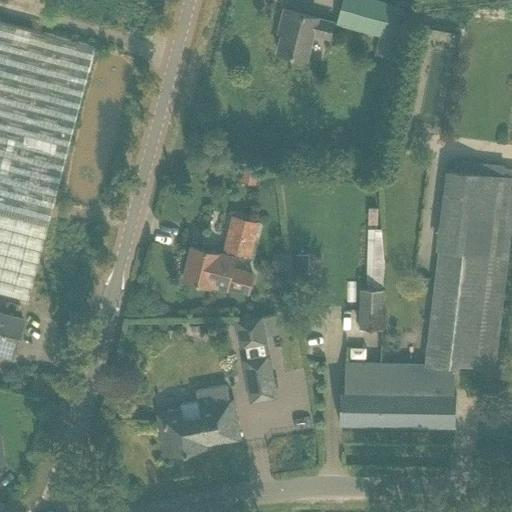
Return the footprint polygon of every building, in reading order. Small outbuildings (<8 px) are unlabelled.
[(343,0),(337,24),(395,39),(403,7),(376,0),(343,0)] [(280,24),(284,25),(277,51),(306,59),(313,33),(328,37),(332,22),(317,18),(317,17),(284,9),(280,24)] [(0,292),(8,294),(28,299),(94,46),(0,21),(0,292)] [(455,368),(493,372),(496,348),(511,193),(511,176),(444,169),(425,365),(381,364),(381,363),(380,363),(379,425),(454,427),(455,368)] [(244,170),(241,182),(256,185),(258,174),(244,170)] [(368,207),(367,223),(376,224),(377,207),(368,207)] [(231,270),(236,252),(249,256),(249,255),(257,223),(233,217),(225,249),(224,256),(211,252),(192,247),(183,280),(211,287),(211,284),(227,288),(227,287),(248,292),(252,275),(231,270)] [(306,255),(295,266),(306,278),(317,266),(306,255)] [(360,289),(358,328),(383,330),(384,289),(360,289)] [(288,300),(275,301),(276,312),(290,311),(288,300)] [(0,354),(13,358),(23,319),(0,312),(0,354)] [(275,315),(264,317),(267,337),(279,334),(275,315)] [(235,322),(240,348),(245,347),(267,343),(268,343),(264,317),(235,322)] [(245,347),(248,360),(269,356),(267,343),(245,347)] [(248,360),(251,381),(255,401),(277,397),(269,356),(248,360)] [(340,424),(379,425),(380,363),(381,363),(345,362),(345,387),(341,386),(340,424)] [(241,438),(234,404),(230,405),(226,384),(196,389),(198,400),(181,403),(182,408),(157,413),(164,455),(208,447),(208,444),(241,438)]
